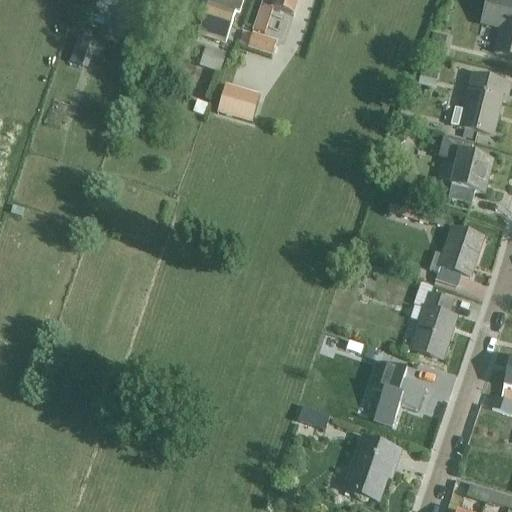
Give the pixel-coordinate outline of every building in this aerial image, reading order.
[(209,0),(198,37),(225,46),(236,15),(239,16),(244,0),(209,0)] [(275,0),(274,4),(264,1),(253,33),(265,37),(272,13),(294,21),(300,0),(275,0)] [(511,58),(511,0),(508,0),(508,1),(505,0),(489,0),(484,26),(501,30),(495,55),(511,58)] [(93,16),(91,23),(102,27),(105,20),(93,16)] [(273,60),(277,47),(244,36),(240,49),(273,60)] [(432,37),(428,53),(442,57),(446,40),(432,37)] [(206,49),(199,68),(221,76),(227,57),(206,49)] [(422,73),(418,89),(434,93),(438,77),(422,73)] [(454,111),(450,128),(460,130),(494,139),(503,101),(508,102),(511,87),(473,77),(464,113),(454,111)] [(225,89),(217,116),(251,126),(259,99),(225,89)] [(196,104),(192,115),(203,119),(207,108),(196,104)] [(402,119),(400,125),(420,131),(422,125),(402,119)] [(458,165),(449,201),(472,207),(476,194),(485,196),(493,163),(471,158),(474,148),(444,141),(439,160),(458,165)] [(390,205),(388,214),(428,227),(431,219),(390,205)] [(433,220),(431,226),(442,229),(444,223),(433,220)] [(436,255),(430,273),(439,276),(437,282),(458,289),(463,276),(469,279),(482,241),(453,231),(444,258),(436,255)] [(403,265),(399,278),(414,282),(418,269),(403,265)] [(356,269),(351,284),(363,288),(368,273),(356,269)] [(415,310),(411,321),(421,325),(412,353),(441,363),(455,321),(447,318),(452,305),(430,298),(425,313),(415,310)] [(355,350),(351,363),(366,367),(370,355),(355,350)] [(511,361),(508,361),(503,390),(511,391),(511,361)] [(416,412),(423,392),(404,385),(408,373),(382,364),(373,391),(383,394),(374,420),(393,427),(400,406),(416,412)] [(511,404),(496,399),(492,412),(511,419),(511,417),(511,404)] [(326,432),(331,418),(302,409),(298,423),(326,432)] [(397,468),(402,455),(364,442),(346,492),(379,504),(391,466),(397,468)] [(486,503),(489,494),(470,488),(467,497),(486,503)] [(283,492),(279,504),(293,509),(297,496),(283,492)] [(508,500),(489,494),(486,503),(505,510),(508,500)]
